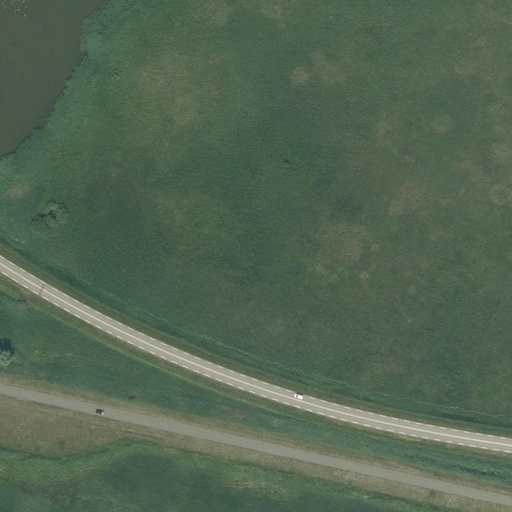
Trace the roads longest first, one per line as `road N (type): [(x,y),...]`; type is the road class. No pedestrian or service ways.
road 1 (primary): [(511,445),(420,431),(232,379),(0,264)]
road 2 (unclassified): [(511,501),(0,390)]
